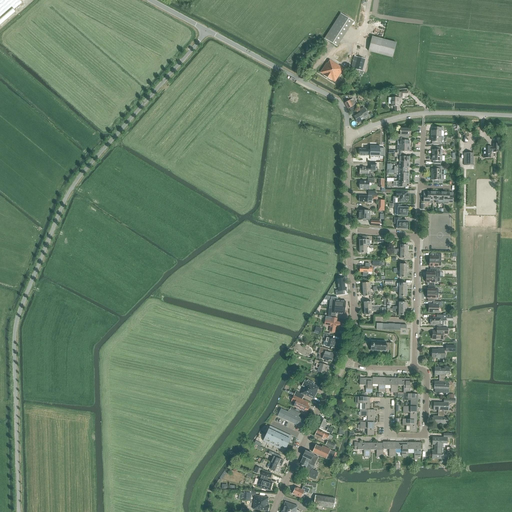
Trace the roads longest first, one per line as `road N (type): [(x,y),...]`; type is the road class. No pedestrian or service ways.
road 1 (unclassified): [(18,511),(13,347),(22,302),(73,183),(207,31)]
road 2 (unclassified): [(348,137),(347,117),(333,98),(207,31)]
road 3 (tertiary): [(511,115),(415,113),(348,137)]
road 4 (tertiary): [(272,511),(344,361)]
road 5 (residential): [(386,401),(386,434),(425,435),(426,375),(415,369)]
road 6 (tertiary): [(344,361),(353,309),(348,229)]
road 7 (residential): [(415,369),(417,237)]
